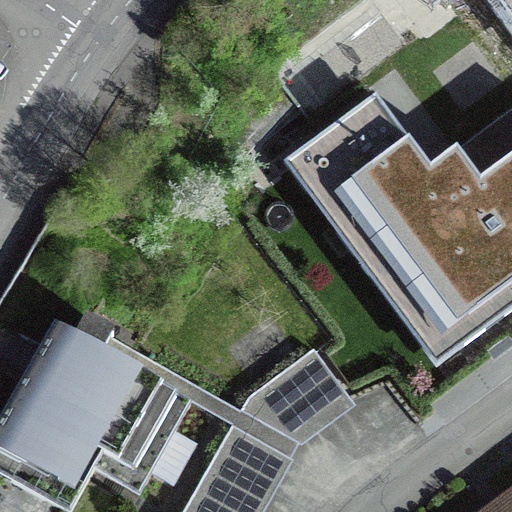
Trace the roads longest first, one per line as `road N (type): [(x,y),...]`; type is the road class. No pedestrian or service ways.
road 1 (residential): [(99,40),(0,200)]
road 2 (residential): [(511,402),(367,511)]
